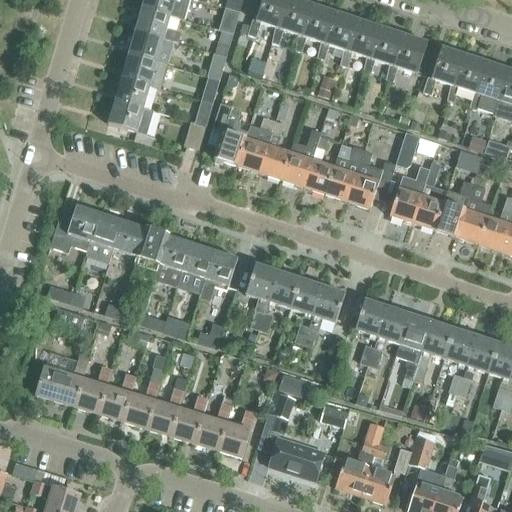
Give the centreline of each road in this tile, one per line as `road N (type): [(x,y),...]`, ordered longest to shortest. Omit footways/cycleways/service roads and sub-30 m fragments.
road 1 (residential): [(511,309),(34,157)]
road 2 (residential): [(34,157),(82,0)]
road 3 (unclassified): [(126,475),(0,433)]
road 4 (residential): [(0,275),(34,157)]
